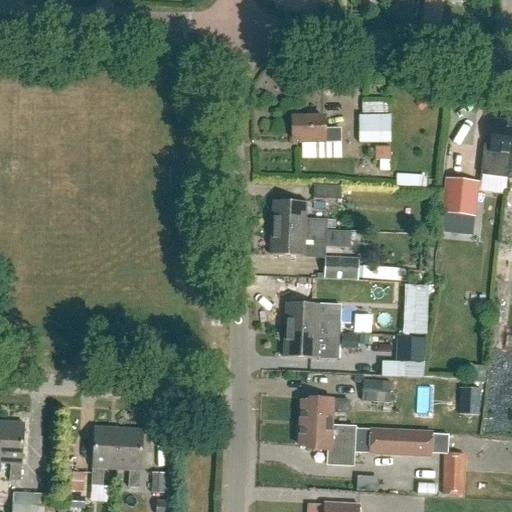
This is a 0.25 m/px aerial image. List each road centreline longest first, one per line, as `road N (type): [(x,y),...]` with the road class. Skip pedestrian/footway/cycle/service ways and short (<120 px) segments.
road 1 (residential): [(241,395),(233,28)]
road 2 (residential): [(511,61),(233,28)]
road 3 (residential): [(241,395),(0,382)]
road 4 (residential): [(233,28),(0,16)]
